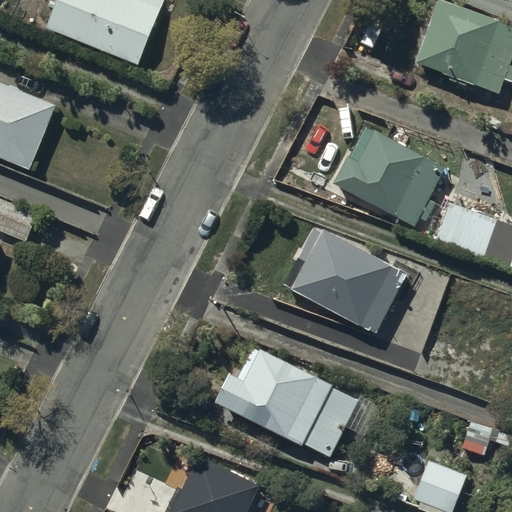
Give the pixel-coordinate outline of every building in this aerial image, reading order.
[(56,0),(45,27),(137,64),(163,0),(56,0)] [(511,57),(511,26),(440,0),(439,0),(416,64),(499,95),(505,80),(511,82),(511,66),(509,65),(511,57)] [(383,27),(372,22),(362,42),(373,48),(383,27)] [(56,105),(0,81),(0,156),(30,169),(56,105)] [(447,168),(375,131),(361,160),(348,153),(332,184),(413,225),(418,216),(426,220),(434,203),(430,201),(447,168)] [(37,214),(0,197),(0,229),(26,240),(37,214)] [(511,225),(449,203),(436,240),(511,266),(511,225)] [(404,277),(313,228),(283,283),(377,333),(379,330),(385,334),(396,314),(386,309),(404,277)] [(511,381),(511,354),(484,345),(467,391),(504,405),(511,381)] [(357,398),(254,348),(240,378),(230,373),(217,401),(328,456),(357,398)] [(472,367),(422,349),(413,373),(463,391),(472,367)] [(491,431),(471,423),(461,446),(482,455),(491,431)] [(511,437),(511,436),(500,432),(496,442),(509,446),(511,437)] [(167,458),(148,447),(134,472),(153,483),(167,458)] [(247,511),(261,486),(200,456),(183,490),(178,487),(166,511),(247,511)] [(453,511),(467,476),(430,462),(415,501),(443,511),(453,511)]
